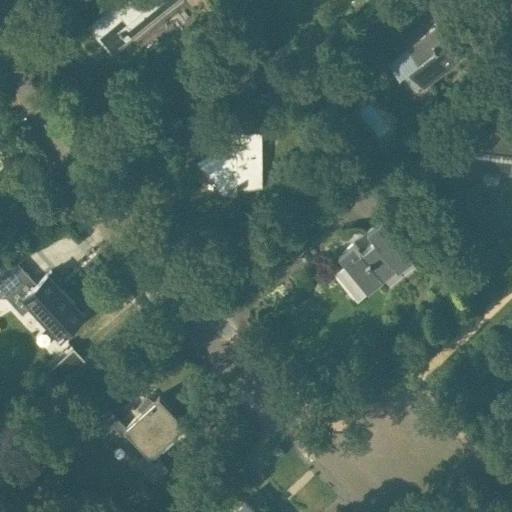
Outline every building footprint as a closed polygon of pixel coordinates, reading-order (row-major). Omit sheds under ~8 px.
[(117,0),(103,12),(89,23),(98,33),(112,51),(177,0),(117,0)] [(440,18),(424,31),(409,44),(404,38),(389,50),(405,69),(410,65),(423,82),(458,54),(455,50),(461,45),(440,18)] [(496,72),(477,87),(491,106),(511,91),(496,72)] [(511,131),(477,127),(476,136),(463,134),(443,150),(461,172),(465,169),(511,173),(511,131)] [(435,129),(420,139),(426,149),(441,140),(435,129)] [(244,186),(244,185),(264,185),(264,130),(239,130),(239,135),(219,149),(217,146),(200,159),(227,193),(233,188),(239,189),(240,189),(241,189),(242,188),(243,188),(244,187),(244,186)] [(393,138),(379,149),(386,158),(400,147),(393,138)] [(354,240),(340,252),(346,261),(344,263),(365,290),(396,265),(398,267),(413,255),(383,217),(368,229),(375,237),(361,248),(354,240)] [(76,301),(57,280),(60,278),(51,268),(36,281),(16,259),(0,273),(0,295),(0,296),(8,296),(23,312),(33,303),(60,334),(85,311),(83,309),(86,307),(78,298),(76,301)] [(49,370),(60,382),(86,360),(74,347),(49,370)] [(131,432),(148,451),(136,462),(155,482),(169,469),(153,451),(186,421),(160,393),(126,423),(107,403),(84,423),(98,439),(114,424),(126,437),(131,432)] [(267,511),(264,508),(261,511),(259,508),(258,509),(246,496),(228,511),(267,511)]
